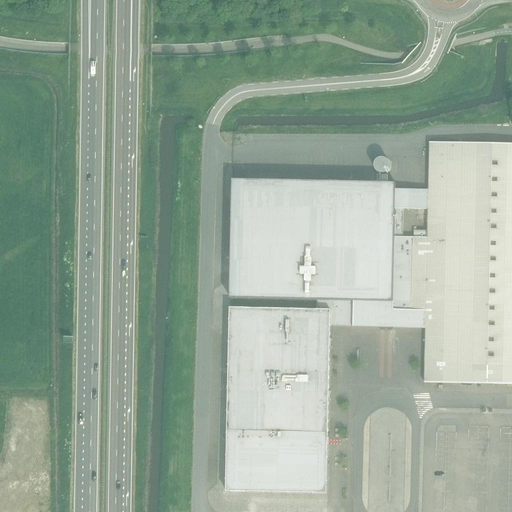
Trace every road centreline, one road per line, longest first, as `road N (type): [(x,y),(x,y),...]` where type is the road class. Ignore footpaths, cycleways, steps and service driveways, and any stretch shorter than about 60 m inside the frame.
road 1 (unclassified): [(440,15),(431,55),(408,76),(250,91),(218,110),(210,136),(197,500)]
road 2 (motorway): [(115,511),(123,0)]
road 3 (motorway): [(95,42),(89,511)]
